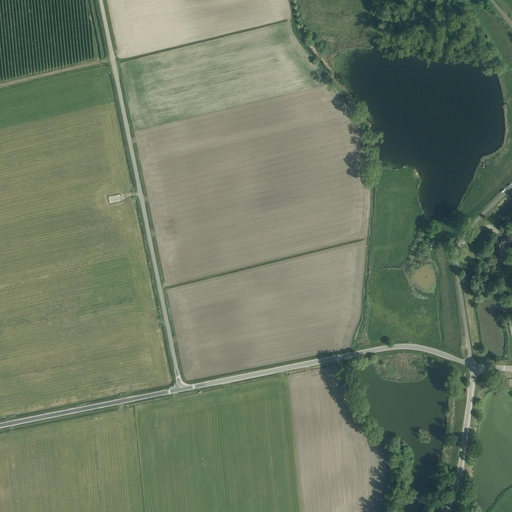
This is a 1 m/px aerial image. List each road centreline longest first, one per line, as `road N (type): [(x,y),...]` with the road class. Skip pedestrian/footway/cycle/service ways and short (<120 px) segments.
road 1 (unclassified): [(180,389),(100,0)]
road 2 (unclassified): [(180,389),(400,346),(471,364)]
road 3 (unclassified): [(471,364),(457,251),(511,185)]
road 4 (unclassified): [(0,425),(180,389)]
road 5 (unclassified): [(444,511),(460,469),(471,364)]
